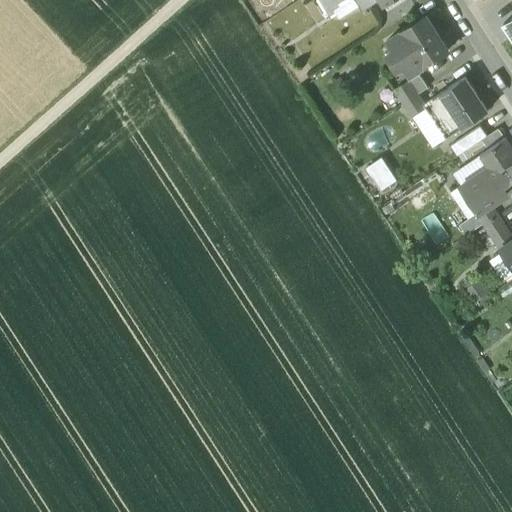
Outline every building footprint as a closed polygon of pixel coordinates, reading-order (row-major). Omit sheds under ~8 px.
[(321,0),(331,15),(337,11),(341,18),(359,6),(355,0),(321,0)] [(426,16),(400,32),(422,67),(448,51),(426,16)] [(422,67),(400,32),(385,41),(407,76),(422,67)] [(419,75),(394,91),(403,104),(418,94),(418,95),(428,88),(419,75)] [(465,78),(442,93),(462,126),(486,112),(465,78)] [(462,126),(442,93),(425,103),(446,136),(462,126)] [(418,95),(418,94),(403,104),(412,117),(426,108),(418,95)] [(480,126),(451,146),(457,155),(487,136),(480,126)] [(511,149),(505,139),(480,155),(488,167),(502,188),(511,181),(511,149)] [(384,157),(369,169),(385,191),(401,179),(384,157)] [(488,167),(460,186),(478,214),(491,206),(507,195),(502,188),(488,167)] [(478,214),(477,215),(483,225),(498,216),(491,206),(478,214)] [(498,216),(483,225),(496,245),(511,236),(498,216)] [(511,241),(500,249),(511,266),(511,241)] [(485,293),(477,281),(467,288),(475,300),(485,293)]
